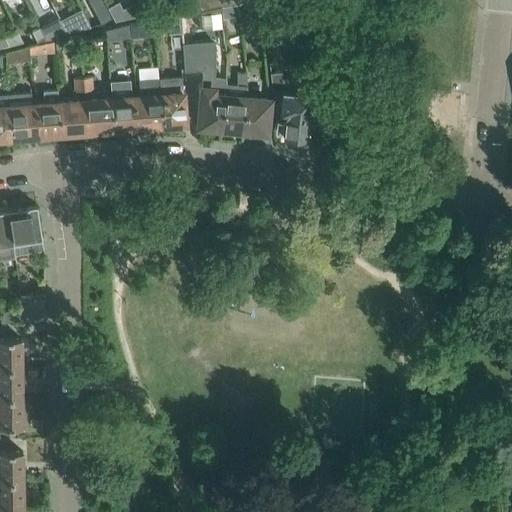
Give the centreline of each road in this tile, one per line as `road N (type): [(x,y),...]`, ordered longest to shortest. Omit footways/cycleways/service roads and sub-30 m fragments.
road 1 (residential): [(477,207),(237,170),(72,167)]
road 2 (residential): [(76,511),(72,167)]
road 3 (residential): [(477,207),(501,0)]
